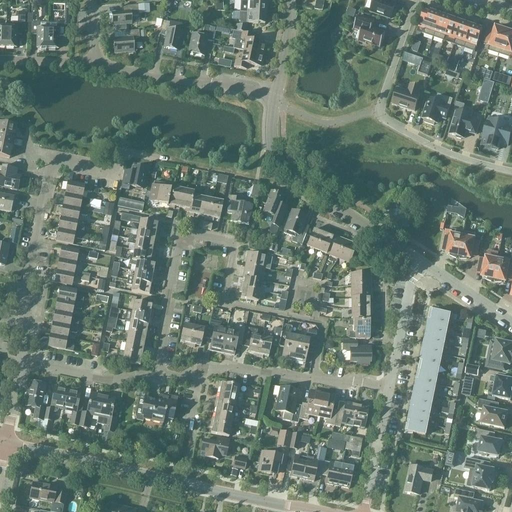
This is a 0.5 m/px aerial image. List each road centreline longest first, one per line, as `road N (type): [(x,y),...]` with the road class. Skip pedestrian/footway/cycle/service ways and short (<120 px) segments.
road 1 (residential): [(313,381),(321,325),(223,302),(232,249),(225,239),(185,234),(151,378)]
road 2 (residential): [(328,511),(5,442)]
road 3 (residential): [(511,172),(451,157),(382,121),(420,0)]
road 4 (residential): [(415,262),(279,168),(273,99)]
road 5 (residential): [(22,294),(49,179),(59,168),(114,170)]
road 6 (residential): [(151,378),(181,376),(198,364),(313,381)]
road 7 (residential): [(20,362),(102,379),(151,378)]
road 8 (residential): [(387,388),(415,262)]
road 9 (residential): [(362,511),(387,388)]
